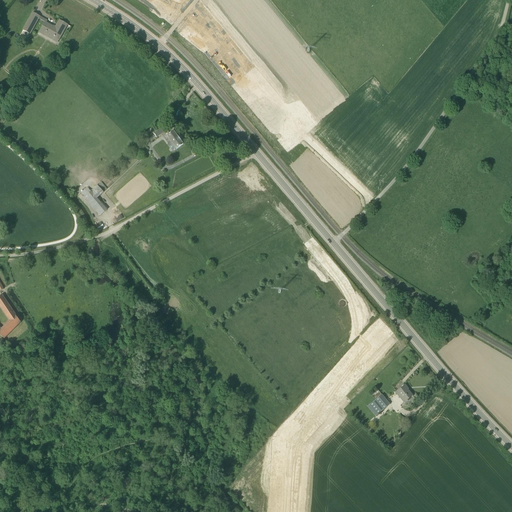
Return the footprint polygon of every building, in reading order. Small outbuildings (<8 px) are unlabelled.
[(31,34),(35,25),(39,19),(40,17),(33,12),(23,30),(31,34)] [(55,28),(45,22),(42,28),(41,30),(59,40),(67,25),(59,20),(55,28)] [(156,138),(166,130),(167,130),(164,126),(154,134),(156,138)] [(171,142),(176,149),(177,149),(183,144),(180,141),(182,140),(179,136),(178,137),(173,131),(170,133),(164,138),(168,144),(171,142)] [(87,187),(80,193),(100,216),(107,210),(97,198),(103,192),(97,185),(91,191),(87,187)] [(0,335),(4,339),(18,325),(21,322),(15,315),(2,295),(0,296),(0,306),(10,320),(1,329),(0,327),(0,335)] [(404,403),(412,396),(408,390),(408,389),(405,385),(396,393),(404,403)] [(367,406),(375,416),(390,404),(388,402),(386,400),(382,395),(367,406)]
